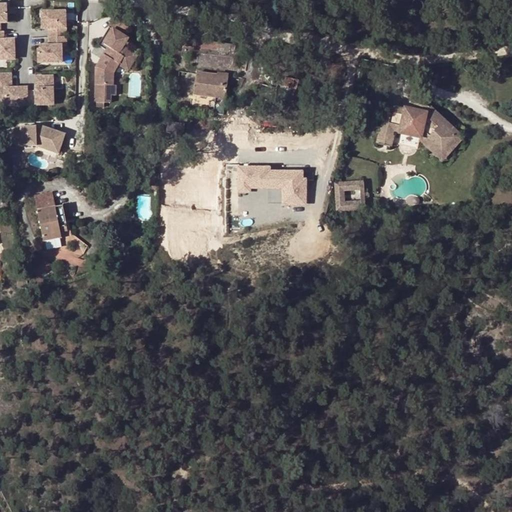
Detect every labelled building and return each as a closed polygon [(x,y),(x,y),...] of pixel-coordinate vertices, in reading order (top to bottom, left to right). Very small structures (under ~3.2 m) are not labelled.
[(8,4),(0,4),(0,63),(18,64),(18,38),(7,38),(8,4)] [(43,33),(69,31),(68,10),(42,11),(43,33)] [(107,46),(96,71),(97,105),(111,104),(117,92),(117,75),(119,69),(133,69),(140,54),(128,48),(133,37),(133,34),(111,23),(101,44),(107,46)] [(30,86),(13,87),(13,72),(0,72),(0,106),(30,106),(30,86)] [(223,114),(229,77),(217,75),(197,72),(194,94),(215,98),(215,101),(209,100),(209,106),(214,107),(214,113),(223,114)] [(36,106),(56,106),(56,74),(35,75),(36,106)] [(416,101),(414,110),(428,113),(431,109),(434,105),(416,101)] [(428,113),(414,110),(387,103),(380,133),(393,136),(394,132),(423,138),(420,141),(437,157),(458,133),(431,109),(428,113)] [(434,105),(431,109),(458,133),(437,157),(420,141),(415,147),(437,167),(466,135),(434,105)] [(167,121),(166,131),(184,134),(185,123),(167,121)] [(64,147),(62,126),(11,130),(13,151),(64,147)] [(380,133),(379,133),(376,144),(392,147),(394,136),(393,136),(380,133)] [(309,168),(239,168),(239,190),(283,190),(283,205),(308,205),(309,168)] [(355,190),(354,181),(335,183),(336,211),(354,210),(354,201),(344,202),(344,191),(355,190)] [(363,181),(354,181),(355,190),(360,190),(361,201),(354,201),(354,210),(365,209),(363,181)] [(55,206),(52,193),(35,196),(43,240),(61,237),(60,231),(68,230),(63,205),(55,206)] [(53,274),(47,261),(33,270),(39,278),(53,274)]
